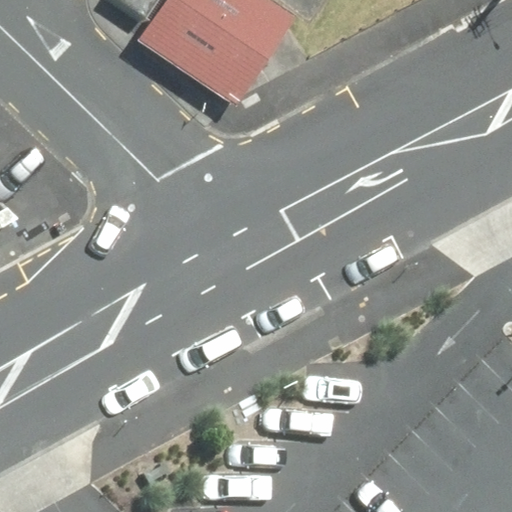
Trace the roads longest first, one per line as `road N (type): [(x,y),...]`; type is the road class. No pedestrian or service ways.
road 1 (residential): [(234,258),(0,29)]
road 2 (residential): [(511,112),(234,258)]
road 3 (residential): [(234,258),(0,393)]
